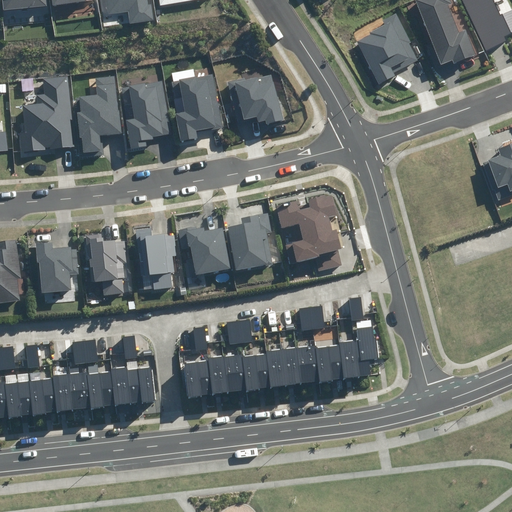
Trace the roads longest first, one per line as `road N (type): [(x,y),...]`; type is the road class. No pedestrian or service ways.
road 1 (residential): [(359,143),(233,174),(0,203)]
road 2 (tertiary): [(175,442),(386,416),(431,403)]
road 3 (residential): [(156,315),(261,304),(399,269)]
road 4 (tertiary): [(0,462),(175,442)]
road 5 (residential): [(274,0),(359,143)]
road 6 (residential): [(511,91),(359,143)]
road 7 (residential): [(0,329),(156,315)]
road 8 (residential): [(399,269),(431,403)]
road 9 (residential): [(359,143),(399,269)]
road 10 (residential): [(175,442),(156,315)]
